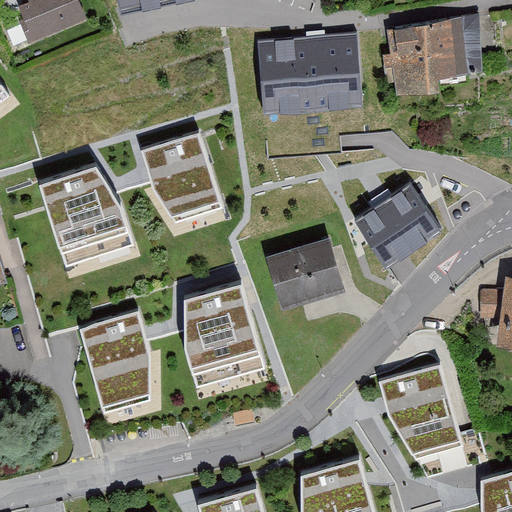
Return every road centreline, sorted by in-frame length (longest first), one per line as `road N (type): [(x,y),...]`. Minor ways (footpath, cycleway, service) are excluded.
road 1 (unclassified): [(268,436),(511,217)]
road 2 (residential): [(268,436),(89,483),(0,496)]
